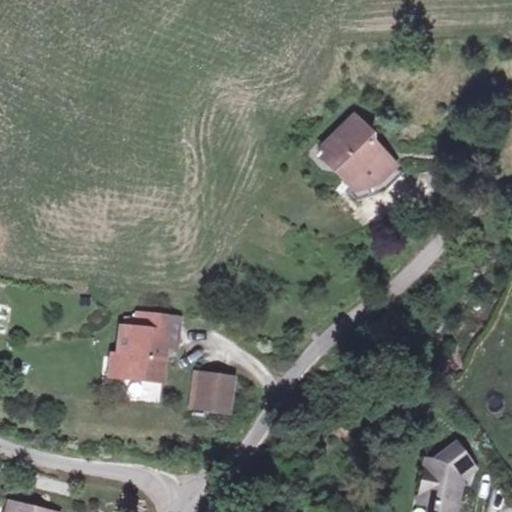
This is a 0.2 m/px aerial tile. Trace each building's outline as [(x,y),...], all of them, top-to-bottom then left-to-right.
[(378,133),(362,117),(327,148),(345,166),(340,171),(359,192),(374,179),(382,184),(400,166),(379,142),(378,133)] [(374,179),(359,192),(356,195),(362,203),(392,192),(408,174),(400,166),(382,184),(374,179)] [(180,323),(142,319),(141,333),(127,332),(121,378),(164,380),(166,361),(160,360),(161,346),(179,348),(180,323)] [(234,382),(199,376),(193,407),(228,413),(234,382)] [(458,511),(463,481),(477,470),(459,449),(445,458),(444,468),(428,466),(421,507),(431,509),(430,511),(458,511)]
